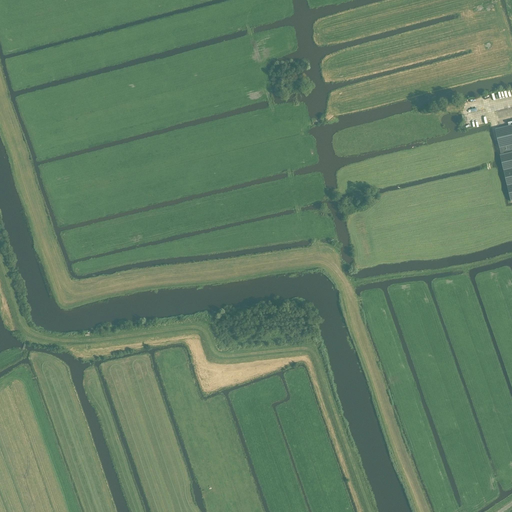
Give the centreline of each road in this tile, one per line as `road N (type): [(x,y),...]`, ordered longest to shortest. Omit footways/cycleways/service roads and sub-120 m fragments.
road 1 (track): [(369,511),(306,349),(223,355),(196,327),(86,340),(29,331)]
road 2 (track): [(322,267),(277,131),(511,68)]
road 3 (track): [(277,131),(248,25),(258,0)]
